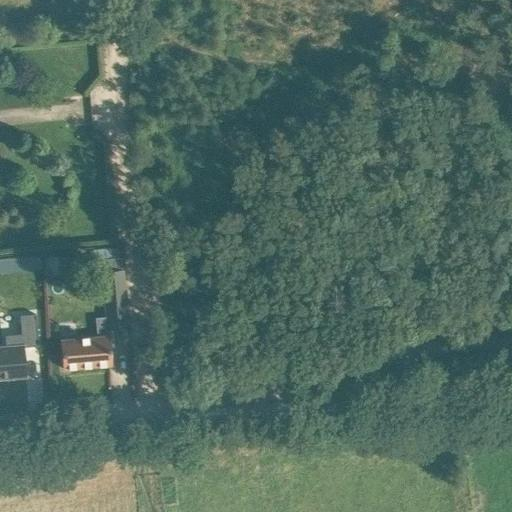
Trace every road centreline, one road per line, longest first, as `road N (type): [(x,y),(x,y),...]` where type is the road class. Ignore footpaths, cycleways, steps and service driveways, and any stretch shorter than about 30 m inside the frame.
road 1 (track): [(119,48),(145,407)]
road 2 (tertiary): [(299,404),(511,390)]
road 3 (tertiary): [(0,433),(195,414)]
